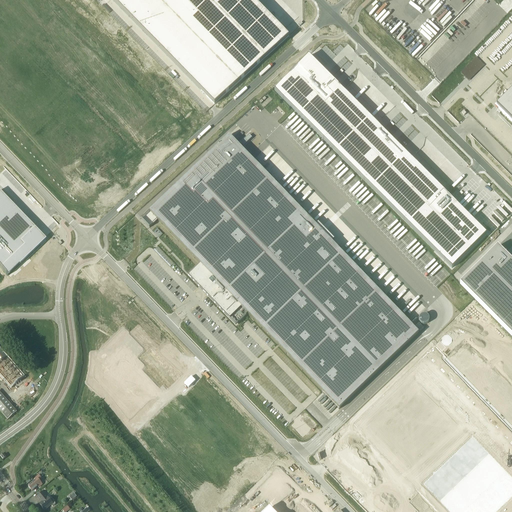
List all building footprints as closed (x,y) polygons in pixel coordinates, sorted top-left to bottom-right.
[(111,0),(201,91),(214,105),(289,37),(288,36),(283,32),(252,0),(111,0)] [(309,57),(274,91),(452,269),(486,234),(444,193),(446,191),(412,157),(411,159),(377,125),(378,123),(344,89),(343,91),(309,57)] [(511,90),(496,107),(498,110),(497,112),(499,114),(501,112),(511,123),(511,90)] [(149,212),(141,220),(149,228),(157,220),(200,265),(188,276),(229,319),(230,318),(235,324),(246,313),(339,410),(418,333),(332,243),(334,241),(318,224),(315,226),(229,136),(149,212)] [(249,136),(241,143),(244,146),(251,138),(249,136)] [(0,193),(0,267),(7,276),(40,244),(41,245),(45,240),(34,228),(34,229),(0,193)] [(492,252),(460,284),(511,336),(511,261),(497,247),(492,252)] [(94,351),(91,377),(129,424),(169,385),(163,378),(159,382),(149,371),(153,367),(142,357),(149,350),(124,325),(111,312),(97,325),(94,351)] [(419,323),(415,327),(419,332),(423,328),(419,323)] [(20,373),(0,349),(0,344),(4,341),(1,337),(0,337),(0,373),(11,386),(26,373),(23,370),(20,373)] [(511,511),(511,426),(435,346),(353,424),(436,510),(433,511),(511,511)] [(11,405),(13,403),(10,400),(8,402),(0,393),(0,410),(7,419),(16,411),(11,405)] [(42,485),(39,481),(42,479),(39,475),(34,479),(36,480),(28,486),(32,491),(38,486),(39,487),(42,485)] [(44,491),(37,497),(41,502),(39,504),(44,511),(51,505),(52,506),(53,507),(55,505),(55,503),(53,501),(52,501),(51,502),(47,497),(47,498),(45,496),(47,495),(44,491)]
